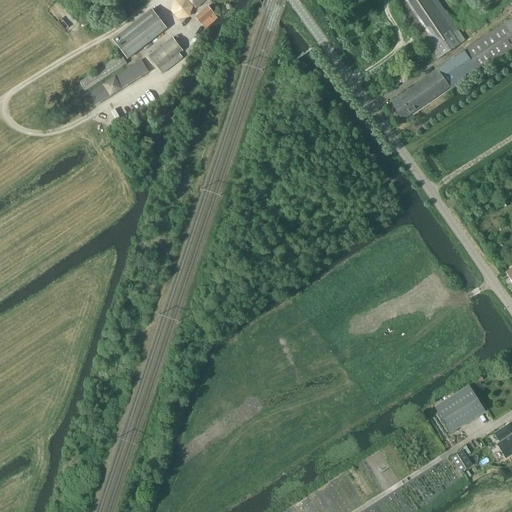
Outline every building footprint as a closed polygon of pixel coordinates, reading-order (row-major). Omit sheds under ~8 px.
[(188,0),(196,8),(205,0),(188,0)] [(395,0),(436,60),(465,41),(437,0),(395,0)] [(207,6),(195,17),(206,29),(218,19),(207,6)] [(152,9),(112,39),(127,58),(166,28),(152,9)] [(511,18),(464,51),(477,71),(511,48),(511,18)] [(173,38),(149,56),(163,74),(182,57),(179,53),(183,50),(173,38)] [(121,55),(79,82),(84,90),(127,64),(121,55)] [(142,62),(89,96),(95,107),(149,73),(142,62)] [(438,69),(390,102),(403,121),(451,88),(438,69)] [(469,385),(434,406),(451,433),(485,411),(469,385)] [(506,426),(495,433),(500,443),(498,445),(506,457),(511,453),(511,435),(511,436),(510,434),(510,433),(506,426)] [(463,450),(453,456),(461,470),(472,464),(463,450)]
